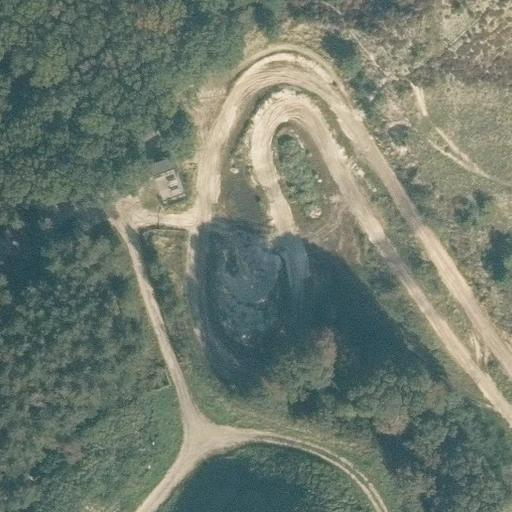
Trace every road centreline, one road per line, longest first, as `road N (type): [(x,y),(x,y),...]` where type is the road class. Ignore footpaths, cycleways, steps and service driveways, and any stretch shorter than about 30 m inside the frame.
road 1 (track): [(100,207),(117,209),(186,379),(223,415),(258,433),(350,460),(391,511)]
road 2 (track): [(150,142),(140,166),(100,207),(0,190)]
road 3 (track): [(216,409),(139,511)]
